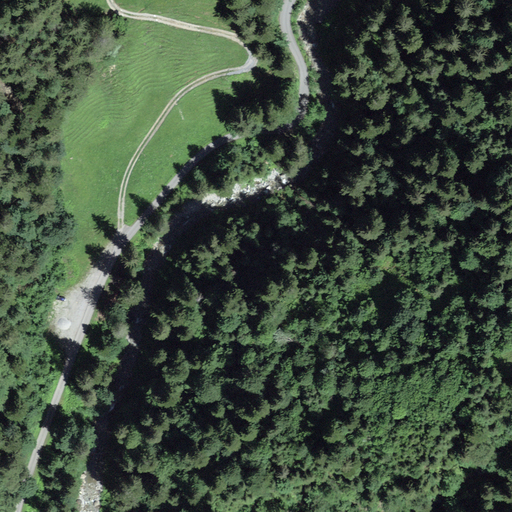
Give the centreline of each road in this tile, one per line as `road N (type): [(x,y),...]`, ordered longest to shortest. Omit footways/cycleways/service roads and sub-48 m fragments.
road 1 (unclassified): [(18,511),(96,294),(125,239),(198,156),(228,138),(286,127),(301,113),(303,75),(286,22),(291,0)]
road 2 (track): [(109,0),(128,15),(234,36),(252,56),(243,68),(195,82),(170,105),(128,169),(125,239)]
